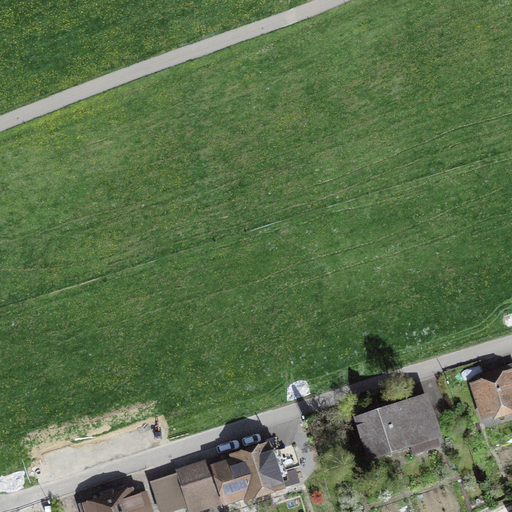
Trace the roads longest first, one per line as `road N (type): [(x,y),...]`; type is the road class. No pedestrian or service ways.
road 1 (residential): [(0,504),(511,342)]
road 2 (unclassified): [(345,0),(302,23),(0,132)]
